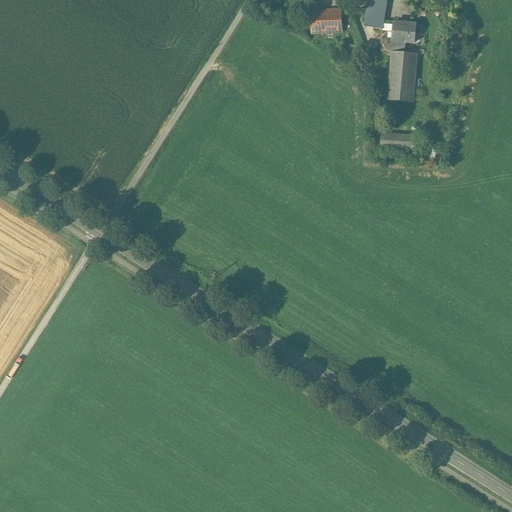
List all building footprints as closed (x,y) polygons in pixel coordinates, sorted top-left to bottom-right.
[(388,2),(375,0),(368,0),(364,27),(383,30),(384,22),(388,2)] [(328,11),(311,11),(312,34),(329,33),(328,11)] [(341,11),(328,11),(329,33),(342,33),(341,11)] [(416,25),(394,23),(384,22),(383,30),(393,31),(392,40),(388,40),(388,50),(405,52),(405,43),(415,44),(416,25)] [(417,55),(391,52),(387,101),(413,103),(417,55)] [(418,136),(381,133),(379,150),(416,153),(418,136)]
